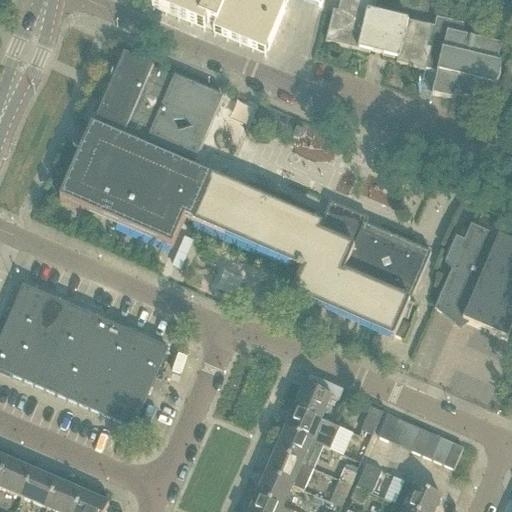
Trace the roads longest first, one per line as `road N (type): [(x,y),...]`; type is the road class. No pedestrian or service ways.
road 1 (residential): [(511,178),(79,0)]
road 2 (residential): [(507,443),(255,333),(229,329)]
road 3 (residential): [(229,329),(0,231)]
road 4 (residential): [(159,500),(229,329)]
road 5 (residential): [(159,500),(0,426)]
